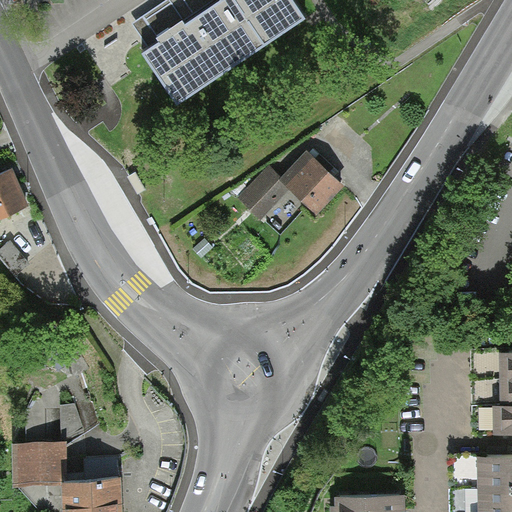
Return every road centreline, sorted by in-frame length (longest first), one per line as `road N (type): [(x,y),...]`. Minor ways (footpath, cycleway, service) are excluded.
road 1 (secondary): [(0,35),(64,190),(103,261),(208,358)]
road 2 (primary): [(370,255),(511,26)]
road 3 (primary): [(291,385),(370,255)]
road 4 (primary): [(370,255),(243,331)]
